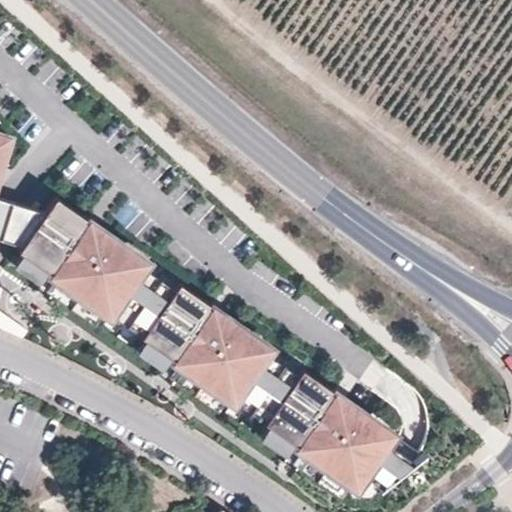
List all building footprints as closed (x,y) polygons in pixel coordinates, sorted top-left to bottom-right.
[(0,174),(3,166),(9,146),(12,138),(0,133),(0,174)] [(9,146),(3,166),(10,168),(16,148),(9,146)] [(0,239),(1,239),(22,246),(45,212),(12,202),(0,197),(0,239)] [(22,246),(8,265),(347,505),(349,503),(358,509),(422,459),(333,396),(335,394),(302,371),(301,373),(211,309),(212,307),(179,284),(178,286),(88,222),(89,220),(56,197),(45,212),(22,246)] [(0,311),(0,328),(22,338),(27,333),(0,311)]
